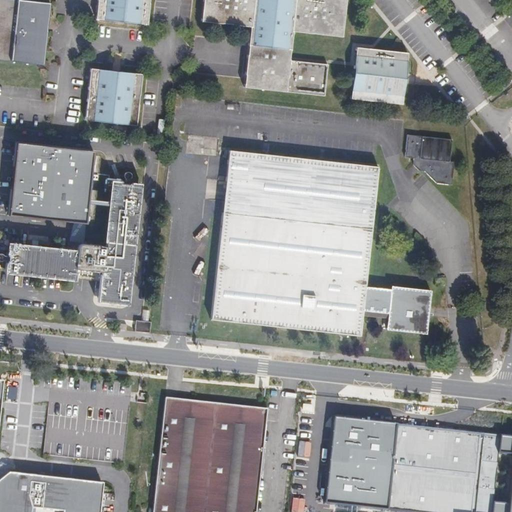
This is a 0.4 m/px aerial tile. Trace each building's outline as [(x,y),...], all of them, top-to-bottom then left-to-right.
[(52,2),(33,0),(0,0),(0,58),(46,63),(52,2)] [(152,0),(98,0),(96,20),(150,26),(152,0)] [(204,0),(202,23),(251,28),(245,90),(327,98),(331,65),(292,61),(295,33),(344,38),(347,0),(295,0),(295,3),(261,0),(204,0)] [(410,52),(357,47),(352,99),(405,105),(410,52)] [(145,75),(92,69),(86,121),(139,127),(145,75)] [(454,138),(410,133),(407,155),(416,155),(415,161),(439,181),(454,183),(456,160),(452,159),(454,138)] [(94,149),(18,141),(10,212),(87,220),(94,149)] [(378,166),(229,150),(211,319),(360,335),(362,314),(387,317),(386,328),(425,332),(430,289),(392,285),(391,288),(365,285),(378,166)] [(101,299),(126,301),(137,186),(113,184),(107,246),(69,242),(68,252),(12,247),(9,271),(103,280),(101,299)] [(150,322),(136,321),(135,332),(150,333),(150,322)] [(132,398),(52,388),(45,453),(125,462),(132,398)] [(253,511),(265,409),(165,399),(152,511),(253,511)] [(388,510),(396,427),(335,420),(325,505),(388,510)] [(511,511),(511,438),(498,438),(396,427),(388,510),(406,511),(511,511)] [(10,473),(0,481),(0,511),(100,511),(103,484),(10,473)]
